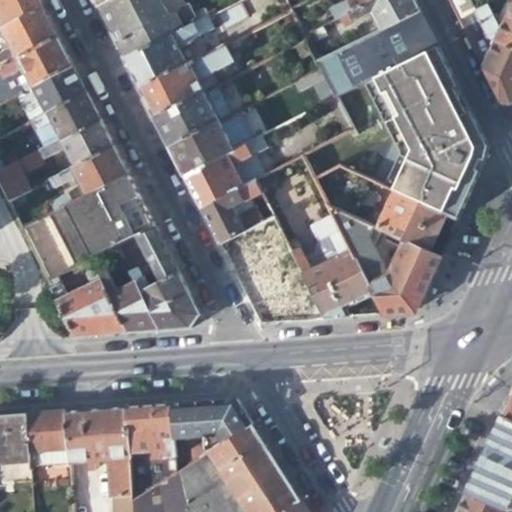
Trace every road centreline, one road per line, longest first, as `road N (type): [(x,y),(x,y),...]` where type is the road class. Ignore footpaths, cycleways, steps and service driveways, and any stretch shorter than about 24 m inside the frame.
road 1 (residential): [(62,0),(239,352)]
road 2 (secondary): [(0,371),(239,352)]
road 3 (secondary): [(239,352),(469,331)]
road 4 (residential): [(383,511),(469,331)]
road 5 (residential): [(239,352),(339,511)]
road 6 (residential): [(430,0),(511,163)]
